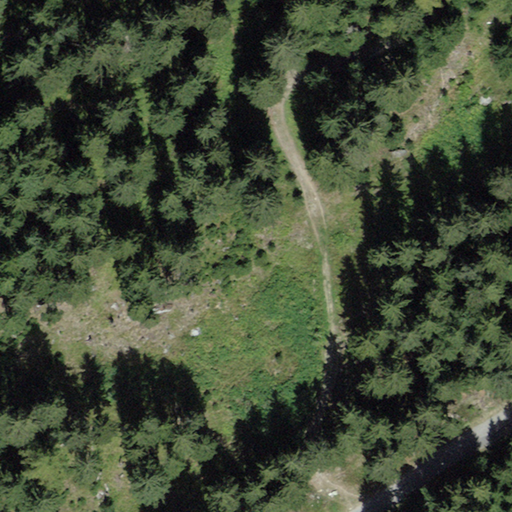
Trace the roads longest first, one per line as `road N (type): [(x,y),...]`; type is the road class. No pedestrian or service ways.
road 1 (track): [(379,511),(321,481),(311,465),(333,333),(321,226),(282,96),(294,70),(396,37),(443,0)]
road 2 (unclassified): [(368,511),(511,416)]
